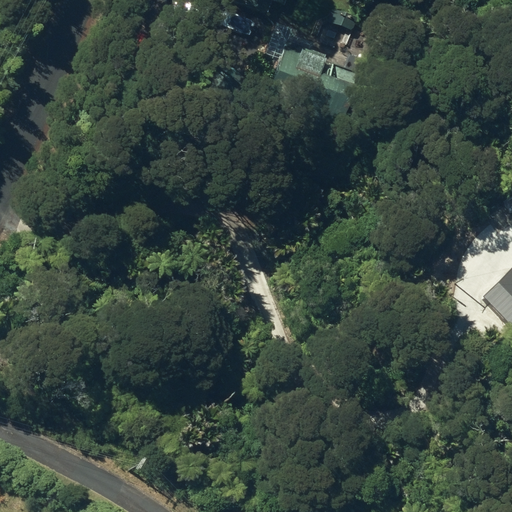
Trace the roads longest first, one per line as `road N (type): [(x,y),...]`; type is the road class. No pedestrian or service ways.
road 1 (residential): [(0,173),(78,0)]
road 2 (unknown): [(0,429),(132,511)]
